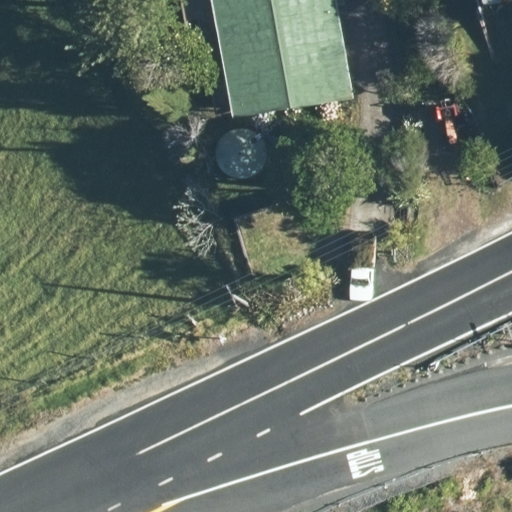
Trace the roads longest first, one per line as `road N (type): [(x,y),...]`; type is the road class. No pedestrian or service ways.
road 1 (tertiary): [(168,449),(511,269)]
road 2 (unclassified): [(168,449),(387,390),(511,379)]
road 3 (tertiary): [(27,511),(168,449)]
